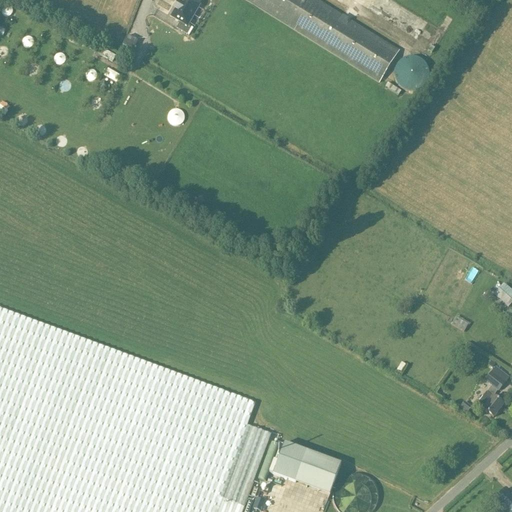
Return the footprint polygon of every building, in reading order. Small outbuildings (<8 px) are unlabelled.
[(176,9),(175,8),(174,9),(176,10),(171,17),(180,23),(187,26),(199,6),(189,0),(181,0),(179,4),(178,3),(177,4),(179,5),(176,9)] [(378,86),(399,53),(315,0),(243,0),(289,29),(378,86)] [(122,42),(132,48),(136,41),(126,36),(122,42)] [(112,62),(115,56),(101,49),(98,55),(112,62)] [(431,76),(431,72),(430,68),(428,64),(426,62),(423,59),(419,57),(415,56),(411,56),(407,56),(404,57),(401,59),(398,61),(395,63),(393,68),(392,71),(391,75),(392,79),(392,83),(394,87),(397,89),(400,92),(403,94),(407,95),(411,96),(414,96),(418,95),(422,93),(425,91),(427,88),(430,84),(431,81),(431,76)] [(103,76),(116,82),(120,75),(107,69),(103,76)] [(90,70),(85,77),(92,82),(96,75),(90,70)] [(67,80),(60,84),(64,92),(71,88),(67,80)] [(175,127),(185,120),(177,108),(167,115),(175,127)] [(511,303),(511,291),(503,283),(497,289),(511,303)] [(0,511),(241,511),(269,438),(271,435),(247,426),(255,404),(0,308),(0,511)] [(455,316),(450,325),(463,332),(468,324),(455,316)] [(482,410),(493,418),(503,405),(493,398),(504,383),(509,377),(495,367),(491,373),(484,381),(491,387),(483,398),(477,405),(482,410)] [(285,444),(272,475),(329,497),(341,466),(285,444)] [(354,470),(331,493),(349,511),(362,511),(380,495),(354,470)] [(493,503),(502,511),(511,511),(511,495),(506,490),(493,503)]
